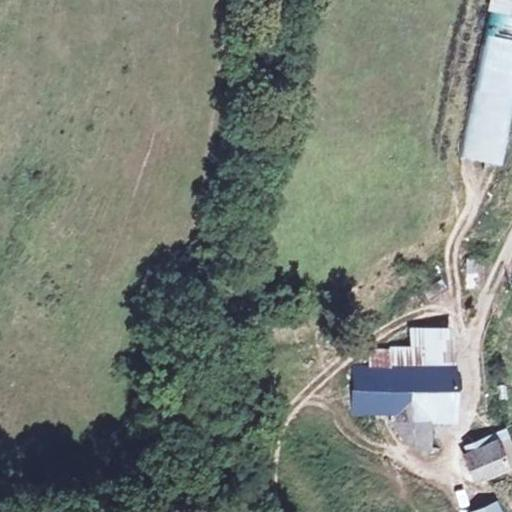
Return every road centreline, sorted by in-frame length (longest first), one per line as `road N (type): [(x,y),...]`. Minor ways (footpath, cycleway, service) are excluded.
road 1 (track): [(272,511),(275,432),(309,387),(391,324)]
road 2 (track): [(491,170),(454,244),(456,313)]
